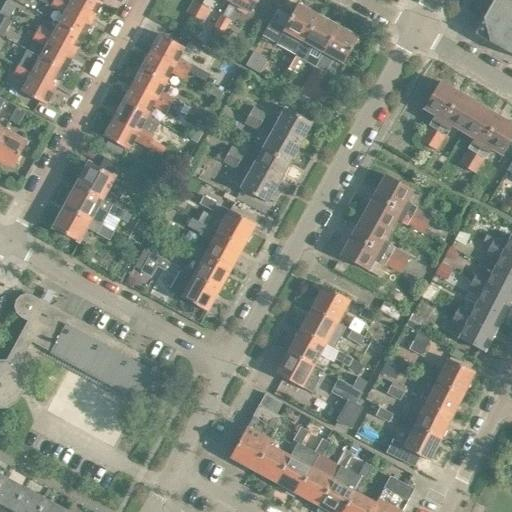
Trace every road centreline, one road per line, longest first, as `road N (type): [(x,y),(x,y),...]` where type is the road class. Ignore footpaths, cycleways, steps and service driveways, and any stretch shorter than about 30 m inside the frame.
road 1 (tertiary): [(417,28),(229,367)]
road 2 (residential): [(11,248),(147,0)]
road 3 (residential): [(229,367),(11,248)]
road 4 (residential): [(447,511),(505,397)]
